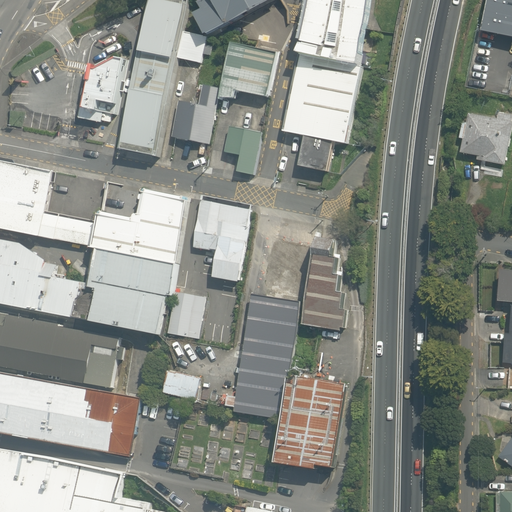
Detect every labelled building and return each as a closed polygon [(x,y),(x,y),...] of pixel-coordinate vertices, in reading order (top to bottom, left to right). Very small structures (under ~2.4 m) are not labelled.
[(183,30),(190,0),(150,0),(120,148),(159,156),(177,57),(183,30)] [(199,0),(201,1),(199,2),(203,9),(195,13),(207,34),(227,23),(227,24),(271,0),(199,0)] [(301,42),(298,50),(298,51),(359,63),(359,61),(368,63),(369,52),(361,51),(367,0),(301,0),(299,16),(299,17),(299,19),(300,21),(301,22),(299,38),(303,39),(303,40),(305,41),(305,42),(301,42)] [(511,0),(489,0),(483,30),(506,35),(511,35),(511,0)] [(183,30),(177,57),(201,63),(203,54),(211,55),(213,46),(206,45),(207,37),(183,30)] [(278,51),(231,42),(221,95),(235,98),(237,90),(268,96),(269,89),(271,90),(278,51)] [(298,51),(285,132),(307,137),(336,142),(349,145),(364,67),(359,63),(298,51)] [(90,79),(85,106),(81,105),(79,117),(103,121),(103,119),(111,121),(112,112),(117,113),(122,90),(125,91),(127,81),(124,80),(129,59),(118,57),(110,61),(109,58),(97,65),(93,64),(93,66),(88,65),(86,79),(90,79)] [(180,100),(173,137),(210,144),(221,87),(204,84),(204,85),(201,84),(200,90),(202,90),(200,104),(180,100)] [(465,140),(462,153),(479,156),(479,161),(507,166),(511,137),(511,115),(500,113),(499,119),(470,114),(468,124),(464,123),(461,139),(465,140)] [(256,175),(264,133),(232,127),(227,153),(243,156),(239,172),(256,175)] [(336,142),(307,137),(301,166),(330,172),(336,142)] [(52,171),(0,159),(0,226),(98,246),(104,222),(47,212),(52,171)] [(97,251),(178,267),(191,203),(147,194),(144,222),(104,216),(104,222),(98,246),(97,251)] [(253,210),(203,202),(195,251),(220,255),(216,279),(241,283),(253,210)] [(339,241),(321,238),(307,324),(342,330),(343,327),(347,327),(350,310),(345,310),(347,293),(341,292),(344,276),(339,275),(342,259),(336,258),(339,241)] [(0,239),(0,302),(74,317),(81,281),(58,275),(59,266),(27,245),(0,239)] [(271,264),(266,288),(301,294),(307,262),(311,262),(312,254),(307,253),(309,247),(303,246),(302,245),(300,245),(299,245),(298,245),(296,245),(295,245),(281,243),(280,242),(278,241),(277,241),(276,242),(274,242),(272,255),(271,255),(270,264),(271,264)] [(75,317),(164,335),(178,267),(97,251),(89,282),(82,281),(75,317)] [(500,301),(511,302),(511,270),(503,270),(500,301)] [(209,297),(178,292),(171,334),(202,339),(209,297)] [(254,293),(234,410),(282,418),(289,376),(302,301),(254,293)] [(120,337),(0,313),(0,365),(110,387),(120,337)] [(202,376),(173,370),(167,393),(196,400),(202,376)] [(282,418),(275,459),(316,466),(317,462),(333,464),(347,383),(296,374),(295,377),(289,376),(282,418)] [(141,401),(0,375),(0,436),(130,460),(141,401)] [(511,440),(500,456),(511,465),(511,440)] [(0,511),(153,511),(155,507),(120,500),(122,477),(0,453),(0,511)] [(511,511),(511,491),(498,491),(497,511),(511,511)]
